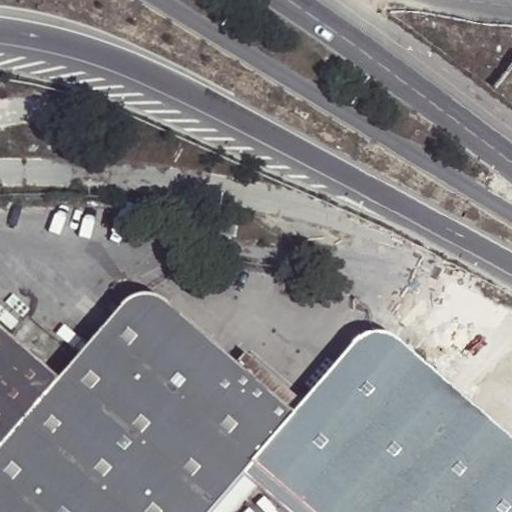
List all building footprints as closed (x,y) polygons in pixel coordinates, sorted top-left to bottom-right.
[(238,229),(223,227),(222,236),(236,239),(238,229)] [(0,511),(236,511),(246,501),(233,489),(246,475),(255,464),(294,416),(238,370),(170,308),(164,303),(153,299),(142,300),(131,304),(123,312),(59,384),(54,391),(0,452),(0,511)] [(311,511),(449,511),(511,440),(466,401),(458,393),(441,379),(415,356),(397,340),(395,338),(384,335),(383,329),(375,329),(376,335),(374,335),(363,338),(355,345),(306,402),(294,416),(255,464),(311,511)] [(0,431),(48,375),(41,369),(0,331),(0,431)] [(294,416),(306,402),(252,354),(238,370),(294,416)] [(511,440),(511,361),(511,362),(501,367),(474,392),(466,401),(511,440)] [(441,379),(458,393),(465,384),(449,370),(441,379)] [(0,452),(54,391),(52,379),(48,375),(0,431),(0,452)] [(458,393),(466,401),(474,392),(465,384),(458,393)] [(511,511),(511,440),(449,511),(511,511)] [(311,511),(255,464),(246,475),(259,486),(257,488),(284,511),(311,511)] [(233,489),(246,501),(257,488),(259,486),(246,475),(233,489)]
